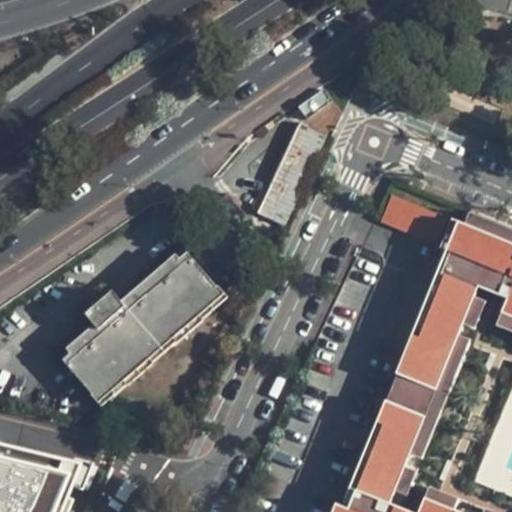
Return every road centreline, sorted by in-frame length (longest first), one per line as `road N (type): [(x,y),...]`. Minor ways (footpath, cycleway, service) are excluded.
road 1 (residential): [(511,193),(373,139),(209,482)]
road 2 (primary): [(0,253),(365,0)]
road 3 (secondary): [(0,158),(115,104),(272,0)]
road 4 (secondary): [(178,0),(77,71),(0,142)]
